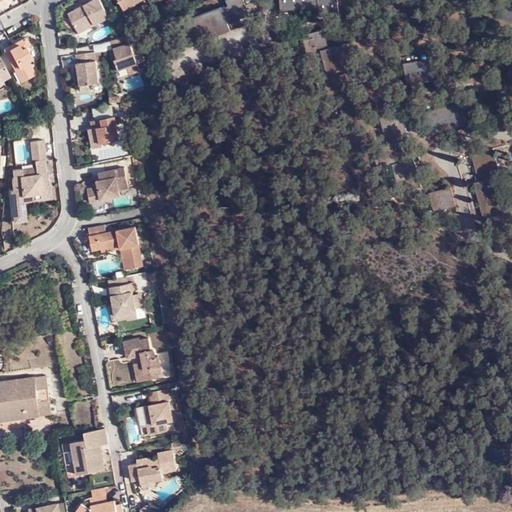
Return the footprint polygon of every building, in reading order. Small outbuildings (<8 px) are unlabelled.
[(108,16),(99,0),(90,0),(67,13),(75,29),(91,21),(93,24),(108,16)] [(118,0),(123,9),(133,4),(131,0),(118,0)] [(227,23),(248,16),(242,0),(225,0),(228,7),(221,9),(221,8),(185,21),(193,44),(229,31),(227,23)] [(318,16),(337,14),(336,0),(279,0),(280,10),(318,7),(318,16)] [(77,32),(93,24),(91,21),(75,29),(77,32)] [(344,123),(365,118),(359,90),(349,93),(344,74),(347,73),(340,45),(326,48),(322,29),(301,34),(306,53),(320,50),(327,78),(323,79),(328,98),(338,96),(344,123)] [(135,63),(126,34),(118,37),(110,40),(113,52),(115,58),(113,59),(116,68),(126,65),(135,63)] [(14,47),(12,44),(3,49),(14,69),(13,73),(17,80),(21,81),(22,75),(31,71),(32,70),(27,61),(31,58),(25,47),(29,45),(25,37),(16,42),(18,45),(14,47)] [(97,83),(93,51),(75,54),(77,66),(77,74),(80,91),(88,90),(88,84),(97,83)] [(2,80),(9,75),(0,59),(0,82),(3,81),(2,80)] [(406,86),(444,80),(441,59),(403,65),(406,86)] [(137,68),(135,63),(126,65),(127,71),(137,68)] [(22,75),(21,81),(33,75),(31,71),(22,75)] [(430,135),(466,125),(461,103),(425,113),(430,135)] [(400,192),(420,187),(413,159),(398,163),(393,145),(408,141),(401,114),(380,119),(387,146),(373,150),(377,169),(392,164),(400,192)] [(99,129),(102,144),(120,141),(116,118),(93,122),(94,130),(95,130),(99,129)] [(13,180),(14,184),(47,177),(47,174),(46,162),(47,162),(45,143),(31,144),(34,170),(36,170),(37,177),(23,178),(23,171),(14,172),(15,179),(13,180)] [(483,220),(504,215),(495,178),(499,177),(493,149),(471,155),(478,183),(474,184),(483,220)] [(91,203),(113,199),(121,198),(120,191),(129,190),(126,169),(100,173),(101,181),(103,181),(103,185),(98,186),(98,188),(89,189),(91,203)] [(34,170),(23,171),(23,178),(37,177),(36,170),(34,170)] [(47,177),(14,184),(14,192),(12,193),(15,214),(15,221),(27,221),(25,204),(24,197),(43,195),(43,202),(52,201),(51,188),(48,189),(48,184),(47,177)] [(433,212),(455,207),(450,188),(429,193),(433,212)] [(25,204),(43,202),(43,195),(24,197),(25,204)] [(114,204),(113,199),(91,203),(92,209),(114,204)] [(106,226),(90,229),(93,252),(102,250),(122,247),(122,251),(126,250),(129,270),(144,267),(137,228),(107,234),(106,226)] [(133,285),(112,288),(114,297),(115,305),(118,321),(128,319),(128,314),(138,313),(138,310),(145,309),(143,296),(135,297),(133,285)] [(139,320),(138,313),(128,314),(128,319),(129,322),(139,320)] [(147,376),(148,382),(165,378),(161,358),(158,358),(157,353),(153,351),(151,340),(141,341),(141,340),(126,342),(129,359),(138,358),(137,355),(141,354),(143,353),(144,361),(142,361),(141,364),(143,374),(147,376)] [(140,383),(148,382),(147,376),(143,374),(141,364),(136,365),(140,383)] [(0,420),(52,414),(46,376),(0,382),(0,420)] [(156,426),(157,435),(169,433),(168,423),(175,422),(169,390),(154,393),(156,402),(162,401),(163,405),(153,407),(146,408),(150,427),(156,426)] [(156,402),(154,393),(150,394),(153,407),(163,405),(162,401),(156,402)] [(142,428),(150,427),(146,408),(139,409),(142,428)] [(103,447),(110,445),(107,430),(87,434),(88,441),(74,444),(80,476),(107,471),(103,447)] [(144,483),(157,481),(166,479),(165,474),(179,471),(176,451),(160,454),(161,461),(153,462),(139,465),(132,466),(135,482),(143,481),(144,483)] [(107,496),(106,490),(93,493),(94,498),(107,496)] [(106,503),(109,503),(107,496),(94,498),(92,498),(94,508),(90,508),(85,504),(78,511),(125,511),(124,505),(118,506),(107,508),(106,503)]
